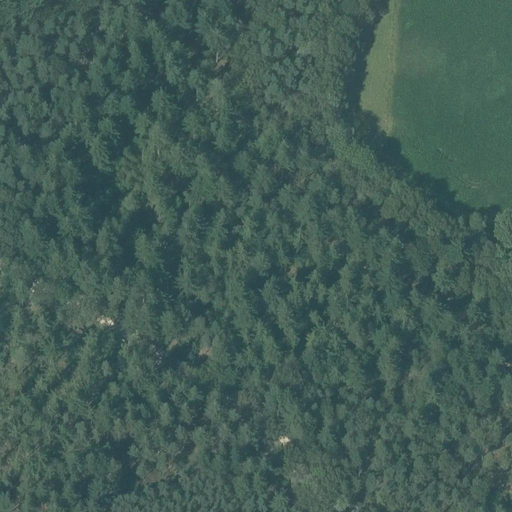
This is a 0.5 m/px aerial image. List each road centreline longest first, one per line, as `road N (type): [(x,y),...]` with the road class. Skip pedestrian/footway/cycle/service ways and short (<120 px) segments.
road 1 (track): [(511,363),(89,91)]
road 2 (track): [(325,511),(267,418),(9,264)]
road 3 (track): [(89,91),(9,264)]
